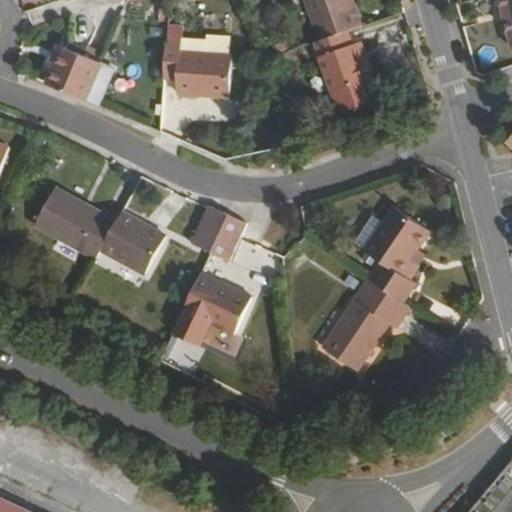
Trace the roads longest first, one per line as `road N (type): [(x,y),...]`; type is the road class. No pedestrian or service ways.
road 1 (residential): [(465,124),(317,179),(226,185),(195,179),(0,91)]
road 2 (tertiary): [(273,483),(161,419),(0,344)]
road 3 (residential): [(511,318),(465,124)]
